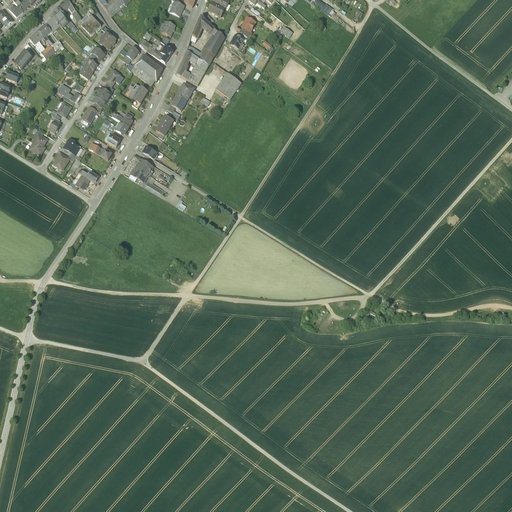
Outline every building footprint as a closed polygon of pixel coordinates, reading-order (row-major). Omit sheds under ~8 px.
[(115,0),(112,2),(110,0),(97,0),(108,14),(123,2),(124,4),(128,0),(129,0),(130,1),(130,0),(115,0)] [(123,2),(108,14),(111,18),(125,6),(130,1),(129,0),(128,0),(124,4),(123,2)] [(182,0),(192,9),(196,0),(189,0),(189,1),(188,0),(182,0)] [(229,2),(225,0),(214,0),(212,5),(224,11),(225,11),(224,10),(225,8),(227,7),(228,6),(227,4),(228,2),(229,2)] [(291,0),(288,4),(292,8),(299,0),(291,0)] [(325,6),(316,0),(315,2),(314,1),(311,6),(320,13),(325,6)] [(21,4),(19,3),(16,6),(23,12),(29,7),(23,2),(21,4)] [(9,6),(6,8),(10,12),(16,6),(13,3),(9,6)] [(72,8),(69,3),(62,8),(66,13),(69,11),(72,8)] [(178,6),(175,4),(170,15),(179,19),(184,8),(178,6)] [(224,11),(212,5),(208,13),(212,15),(212,16),(214,17),(215,17),(218,18),(221,17),(224,11)] [(16,6),(10,12),(16,18),(23,12),(16,6)] [(81,22),(75,13),(72,8),(69,11),(74,19),(68,25),(66,26),(71,32),(81,22)] [(63,16),(59,11),(52,18),(53,20),(59,27),(62,30),(66,26),(68,25),(66,23),(63,19),(65,17),(63,16)] [(10,20),(7,16),(0,22),(3,25),(8,20),(9,21),(10,20)] [(91,17),(81,27),(90,37),(100,27),(91,17)] [(208,24),(204,20),(201,17),(197,25),(202,29),(204,31),(206,28),(208,30),(206,33),(208,35),(210,36),(215,30),(208,24)] [(255,24),(247,19),(245,22),(243,25),(244,26),(242,29),(250,33),(252,30),(254,27),(253,27),(255,24)] [(59,27),(53,20),(46,27),(51,33),(52,34),(59,27)] [(175,28),(166,23),(161,34),(171,38),(175,28)] [(46,27),(43,30),(49,36),(51,33),(46,27)] [(111,32),(105,27),(102,31),(106,34),(109,36),(111,32)] [(292,34),(284,28),(281,33),(289,38),(292,34)] [(200,32),(195,29),(191,38),(194,40),(196,41),(200,32)] [(43,39),(44,40),(45,39),(49,36),(43,30),(38,34),(43,39)] [(215,30),(210,36),(213,40),(218,33),(215,30)] [(224,39),(218,33),(213,40),(205,50),(214,57),(224,39)] [(38,34),(35,37),(40,42),(43,39),(38,34)] [(109,36),(106,34),(103,39),(100,39),(101,41),(100,43),(102,44),(102,46),(104,46),(109,49),(112,46),(115,43),(114,42),(115,40),(109,36)] [(147,34),(143,40),(147,44),(150,39),(152,41),(153,39),(147,34)] [(248,39),(241,34),(239,38),(244,41),(247,42),(248,39)] [(239,38),(235,36),(230,45),(239,50),(244,41),(239,38)] [(40,42),(35,37),(29,41),(34,47),(40,42)] [(147,44),(143,40),(138,46),(143,50),(147,44)] [(58,43),(53,47),(48,41),(48,42),(46,43),(50,47),(55,53),(62,47),(58,43)] [(271,52),(274,48),(264,42),(261,46),(271,52)] [(44,52),(41,54),(46,61),(55,53),(50,47),(44,52)] [(200,61),(203,55),(189,47),(187,53),(199,60),(200,61)] [(173,53),(166,48),(164,49),(165,50),(162,56),(165,58),(164,59),(162,63),(165,65),(173,53)] [(104,56),(97,50),(95,49),(91,54),(96,57),(101,61),(104,56)] [(128,53),(122,49),(119,54),(125,57),(128,53)] [(214,57),(205,50),(203,55),(200,61),(209,67),(214,57)] [(136,55),(130,51),(126,57),(131,62),(136,55)] [(24,52),(13,64),(18,68),(21,71),(32,58),(29,56),(24,52)] [(199,60),(187,53),(184,59),(189,63),(195,66),(195,67),(199,60)] [(161,57),(160,56),(158,55),(155,59),(162,63),(164,59),(161,57)] [(143,57),(135,67),(154,81),(156,83),(162,71),(143,57)] [(43,63),(39,58),(34,62),(38,68),(43,63)] [(195,66),(190,76),(187,81),(198,87),(209,67),(200,61),(199,60),(195,67),(195,66)] [(97,66),(89,61),(84,69),(92,74),(97,66)] [(183,62),(177,76),(187,81),(190,76),(184,73),(188,65),(183,62)] [(154,81),(135,67),(134,69),(131,73),(150,87),(154,81)] [(92,74),(84,69),(84,68),(79,75),(88,81),(92,74)] [(115,82),(120,76),(113,71),(105,83),(107,84),(111,88),(112,87),(115,82)] [(19,78),(8,74),(6,81),(17,85),(19,78)] [(228,75),(216,91),(230,101),(237,91),(240,87),(242,85),(228,75)] [(124,79),(120,76),(115,82),(119,85),(124,79)] [(80,93),(83,88),(78,84),(74,90),(80,93)] [(189,87),(183,84),(176,96),(187,103),(194,91),(189,87)] [(11,89),(0,85),(0,91),(9,95),(11,89)] [(135,101),(137,102),(136,103),(140,106),(141,105),(140,104),(147,93),(137,86),(129,97),(135,101)] [(111,95),(103,90),(101,89),(97,96),(107,102),(111,95)] [(9,95),(0,91),(0,97),(6,100),(7,100),(9,95)] [(74,104),(71,102),(73,99),(65,94),(62,99),(73,106),(74,104)] [(79,96),(76,94),(73,99),(71,102),(74,104),(76,101),(78,103),(79,100),(78,98),(79,96)] [(102,109),(107,102),(97,96),(93,102),(95,104),(97,105),(102,109)] [(176,96),(174,100),(170,106),(176,110),(181,113),(187,103),(176,96)] [(140,106),(136,103),(137,102),(135,101),(132,106),(137,110),(140,106)] [(71,109),(64,104),(57,114),(65,118),(71,109)] [(176,110),(170,106),(167,111),(172,114),(176,110)] [(95,111),(89,107),(81,119),(91,125),(98,114),(98,113),(95,111)] [(173,122),(166,117),(161,125),(169,130),(172,126),(171,125),(173,122)] [(131,122),(125,118),(123,121),(121,124),(129,129),(132,123),(131,122)] [(111,124),(106,120),(102,126),(107,130),(111,124)] [(58,124),(54,122),(49,131),(55,135),(61,126),(58,124)] [(125,135),(129,129),(121,124),(116,132),(121,135),(122,133),(125,135)] [(161,125),(156,133),(160,135),(163,137),(165,133),(167,134),(169,130),(161,125)] [(42,138),(38,136),(29,151),(40,157),(43,153),(41,151),(47,141),(42,138)] [(121,141),(111,136),(107,144),(116,150),(121,141)] [(71,154),(76,157),(80,150),(74,146),(75,144),(69,140),(63,149),(71,154)] [(97,155),(100,150),(91,144),(88,150),(97,155)] [(158,154),(156,153),(149,149),(146,147),(142,154),(153,161),(158,154)] [(112,155),(105,151),(100,158),(108,162),(112,155)] [(67,159),(60,155),(53,166),(63,172),(69,161),(69,160),(67,159)] [(153,168),(140,161),(131,176),(137,180),(143,184),(145,180),(153,168)] [(87,180),(89,177),(80,171),(78,174),(82,177),(87,180)] [(94,184),(98,178),(91,174),(89,177),(87,180),(90,182),(94,184)] [(87,180),(82,177),(76,186),(79,188),(83,191),(90,182),(87,180)] [(164,192),(145,180),(143,184),(162,195),(164,192)] [(365,320),(371,324),(375,317),(370,313),(365,320)]
